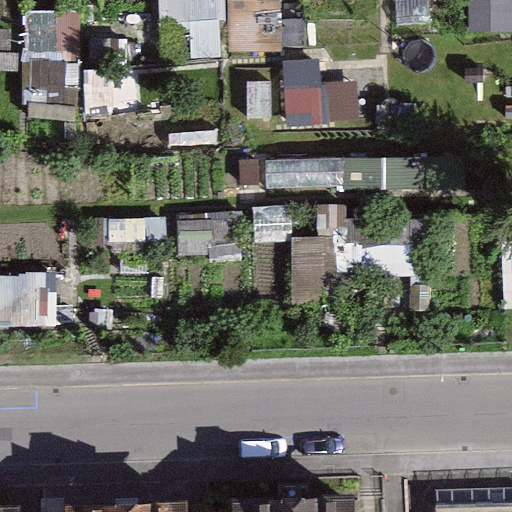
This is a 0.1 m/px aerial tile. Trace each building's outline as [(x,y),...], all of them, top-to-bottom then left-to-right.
[(229,52),(228,0),(167,0),(167,27),(199,27),(199,52),(229,52)] [(234,0),(235,48),(287,48),(286,0),(234,0)] [(87,13),(29,14),(30,115),(88,114),(87,13)] [(0,25),(0,68),(21,69),(21,25),(0,25)] [(299,247),(301,294),(343,292),(341,246),(299,247)] [(347,511),(347,498),(232,503),(232,511),(347,511)] [(511,511),(511,499),(437,501),(437,511),(511,511)]
